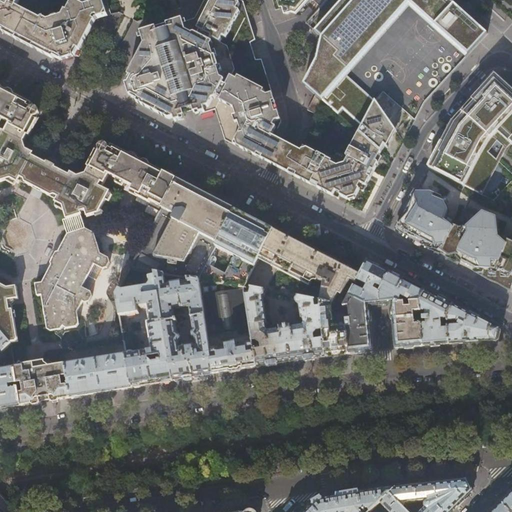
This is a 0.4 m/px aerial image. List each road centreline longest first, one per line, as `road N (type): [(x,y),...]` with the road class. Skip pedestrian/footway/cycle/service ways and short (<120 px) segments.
road 1 (secondary): [(511,365),(387,373),(0,435)]
road 2 (residential): [(0,52),(262,189)]
road 3 (residential): [(511,63),(495,58),(429,124),(368,244)]
road 4 (secondary): [(116,511),(315,475)]
road 5 (residential): [(262,189),(295,115),(260,0)]
road 6 (secondary): [(315,475),(511,453)]
road 7 (residential): [(368,244),(511,319)]
